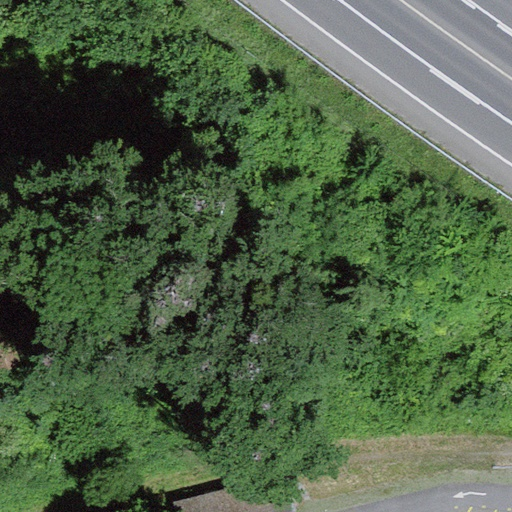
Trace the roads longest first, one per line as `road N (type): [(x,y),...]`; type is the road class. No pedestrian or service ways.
road 1 (track): [(198,464),(441,413),(511,413)]
road 2 (track): [(198,464),(5,511)]
road 3 (trunk): [(511,82),(410,7)]
